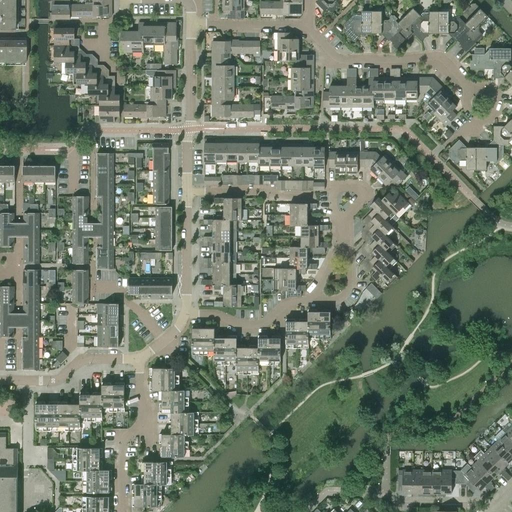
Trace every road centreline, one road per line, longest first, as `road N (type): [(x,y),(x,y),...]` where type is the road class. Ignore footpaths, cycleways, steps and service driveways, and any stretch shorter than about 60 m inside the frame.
road 1 (residential): [(472,93),(440,56),(339,58),(308,24)]
road 2 (residential): [(72,192),(73,144),(87,130),(188,129)]
road 3 (residential): [(122,511),(122,443),(141,419),(139,359)]
road 4 (residential): [(187,313),(258,324),(282,305),(312,298)]
road 5 (residential): [(186,191),(308,195)]
road 6 (residential): [(187,313),(186,191)]
